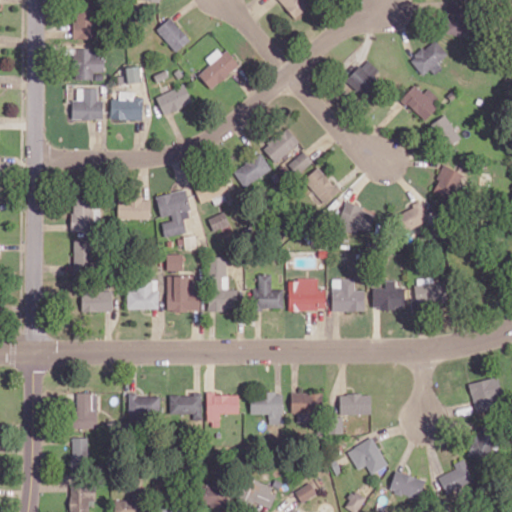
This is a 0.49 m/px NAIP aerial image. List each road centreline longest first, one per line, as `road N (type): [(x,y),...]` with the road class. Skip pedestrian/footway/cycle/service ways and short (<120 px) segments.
road 1 (residential): [(0,354),(422,352),(511,330)]
road 2 (residential): [(29,511),(37,0)]
road 3 (residential): [(37,158),(144,161),(194,148),(234,125),(338,33),(390,6)]
road 4 (residential): [(289,74),(348,137),(385,159)]
